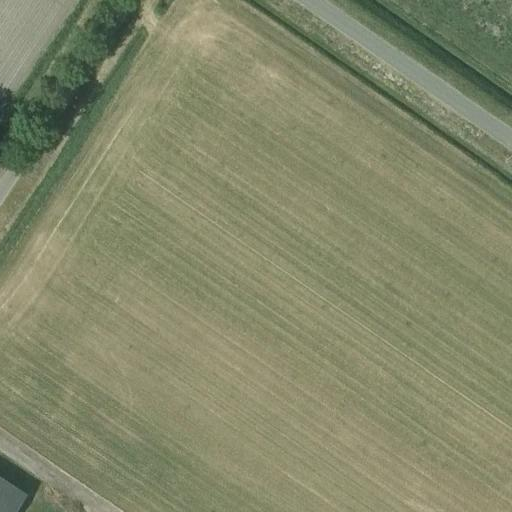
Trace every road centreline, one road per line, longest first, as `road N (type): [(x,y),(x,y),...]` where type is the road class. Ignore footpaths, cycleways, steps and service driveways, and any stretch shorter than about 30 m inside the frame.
road 1 (unclassified): [(511,142),(306,0)]
road 2 (unclassified): [(0,194),(129,0)]
